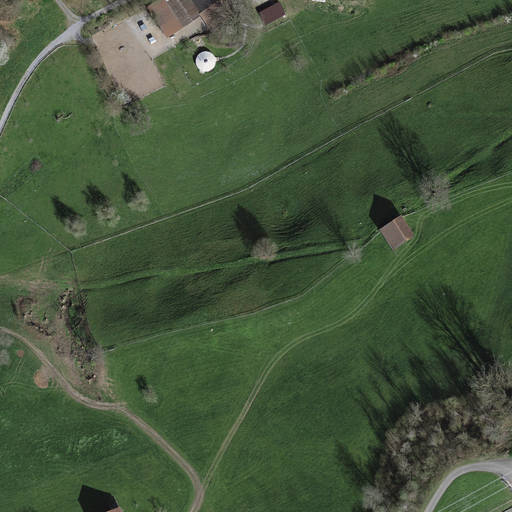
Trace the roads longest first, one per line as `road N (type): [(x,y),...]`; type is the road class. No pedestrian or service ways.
road 1 (track): [(201,494),(270,363),(362,317),(391,262)]
road 2 (track): [(0,132),(29,72),(76,28)]
